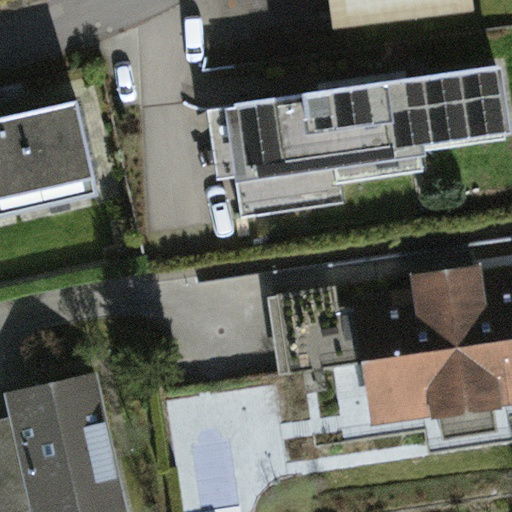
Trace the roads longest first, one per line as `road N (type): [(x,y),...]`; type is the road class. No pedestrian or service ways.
road 1 (residential): [(0,38),(126,0)]
road 2 (residential): [(0,320),(123,293)]
